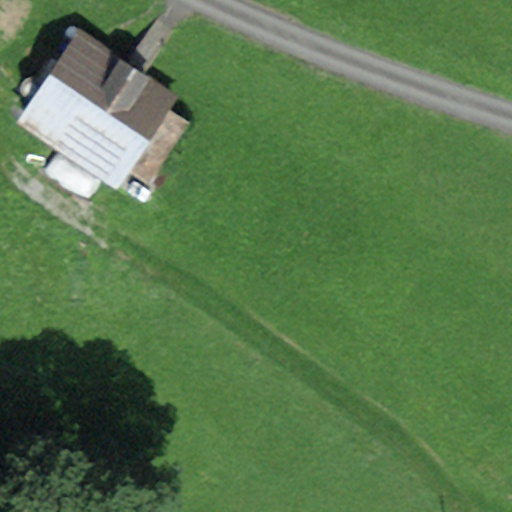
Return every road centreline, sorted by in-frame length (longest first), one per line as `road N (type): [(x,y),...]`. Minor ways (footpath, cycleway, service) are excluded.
road 1 (track): [(0,161),(47,203),(198,287),(351,400),(418,455),(465,511)]
road 2 (unclassified): [(204,0),(255,26),(511,116)]
